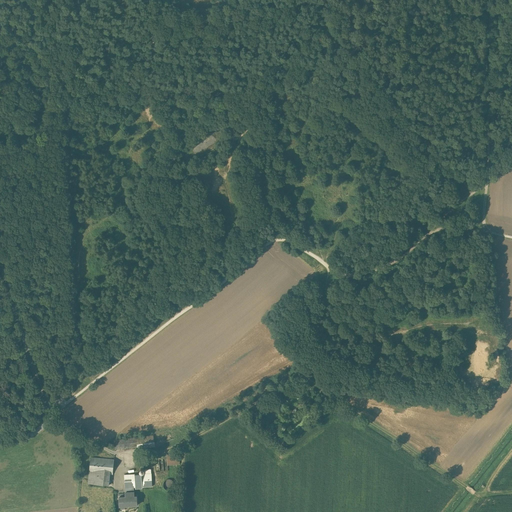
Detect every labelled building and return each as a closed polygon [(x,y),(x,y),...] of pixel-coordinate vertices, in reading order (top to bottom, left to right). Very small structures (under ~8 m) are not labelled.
[(150,436),(141,437),(142,448),(155,446),(154,444),(151,444),(150,436)] [(136,437),(114,440),(115,449),(138,446),(136,437)] [(114,459),(91,457),(89,470),(88,484),(96,484),(109,485),(110,472),(113,472),(114,459)] [(142,474),(124,475),(125,488),(133,487),(138,487),(138,488),(139,488),(139,487),(152,486),(151,473),(144,474),(142,474)] [(174,487),(174,484),(174,482),(172,481),(171,479),(169,479),(166,479),(165,481),(163,483),(163,485),(164,487),(165,489),(167,490),(169,490),(171,490),(173,488),(174,487)] [(133,487),(125,488),(125,493),(126,493),(126,497),(134,496),(133,487)] [(126,497),(119,497),(120,506),(131,505),(136,505),(137,505),(136,496),(134,496),(126,497)]
